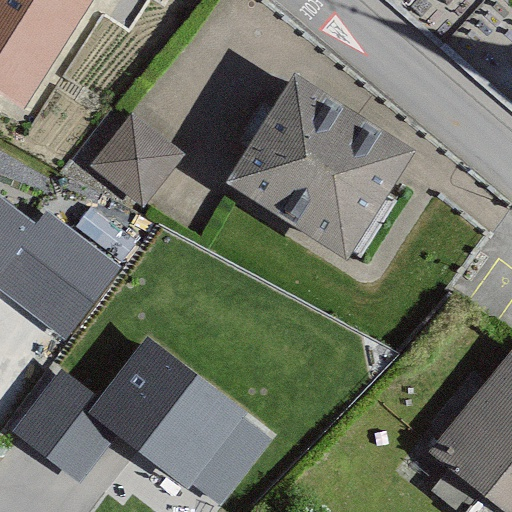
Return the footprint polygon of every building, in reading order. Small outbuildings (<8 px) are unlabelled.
[(95,0),(0,0),(0,73),(37,96),(95,0)] [(419,142),(298,69),(237,170),(357,243),(419,142)] [(189,152),(132,109),(89,165),(146,208),(189,152)] [(0,277),(41,225),(0,192),(0,277)] [(136,242),(89,205),(72,228),(118,264),(136,242)] [(62,365),(12,430),(80,481),(116,433),(211,504),(244,460),(232,430),(249,409),(146,332),(100,393),(62,365)] [(511,346),(439,436),(511,495),(511,346)]
